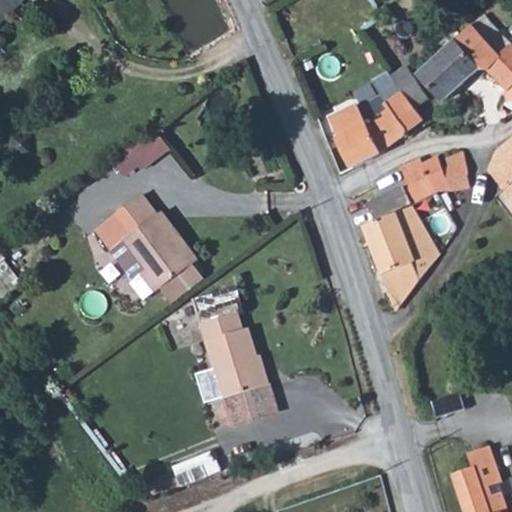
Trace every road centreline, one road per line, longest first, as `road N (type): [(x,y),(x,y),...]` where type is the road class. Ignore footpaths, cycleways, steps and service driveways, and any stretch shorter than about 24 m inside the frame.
road 1 (unclassified): [(417,511),(326,196)]
road 2 (unclassified): [(326,196),(248,0)]
road 3 (residential): [(511,119),(384,161),(326,196)]
